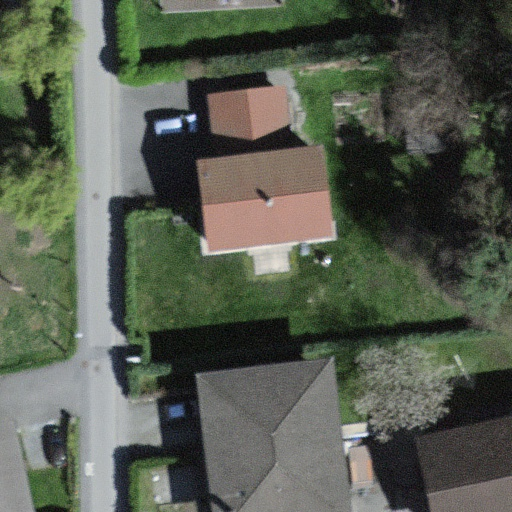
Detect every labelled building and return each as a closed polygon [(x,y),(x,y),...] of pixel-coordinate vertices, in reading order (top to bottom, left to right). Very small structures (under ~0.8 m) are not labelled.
[(5,0),(0,0),(0,37),(16,32),(5,0)] [(286,89),(211,97),(217,159),(199,161),(208,252),(338,239),(328,142),(291,146),(286,89)] [(360,511),(344,365),(210,381),(224,511),(360,511)] [(42,511),(23,425),(0,429),(0,511),(42,511)] [(511,511),(511,426),(419,446),(432,511),(511,511)]
